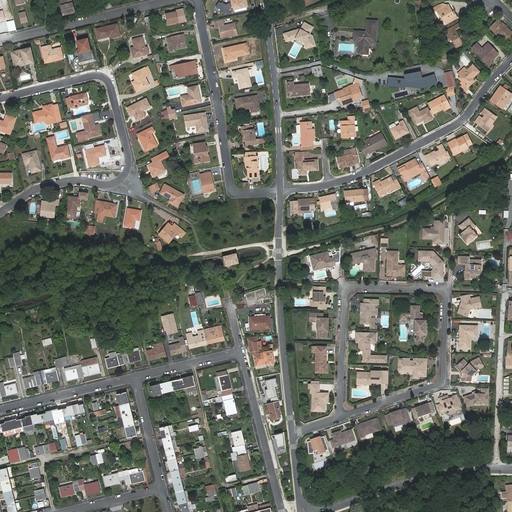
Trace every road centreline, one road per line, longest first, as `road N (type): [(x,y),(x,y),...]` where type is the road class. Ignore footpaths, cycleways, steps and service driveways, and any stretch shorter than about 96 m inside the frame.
road 1 (residential): [(0,99),(104,77),(128,157),(112,183),(48,184),(0,212)]
road 2 (residential): [(280,189),(291,433)]
road 3 (residential): [(197,0),(231,189),(280,189)]
road 4 (residential): [(328,185),(455,125),(511,61)]
road 5 (residential): [(444,293),(348,289),(339,417)]
road 6 (residential): [(339,417),(438,385),(444,293)]
road 7 (unclassified): [(263,0),(280,189)]
road 8 (residential): [(497,468),(410,480),(316,511)]
road 9 (residential): [(497,468),(503,291)]
road 10 (residential): [(168,0),(0,41)]
road 11 (residential): [(282,511),(241,352)]
road 12 (residential): [(136,377),(0,410)]
